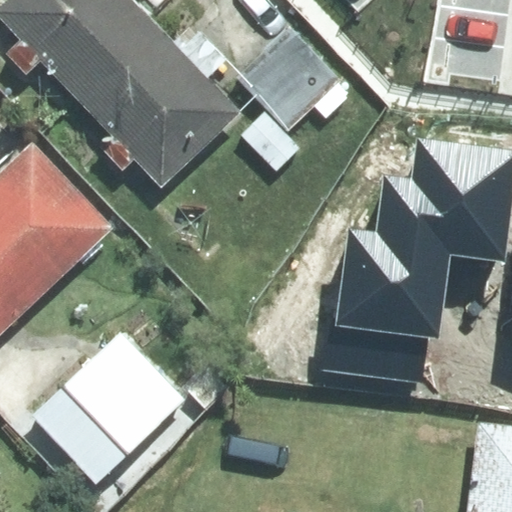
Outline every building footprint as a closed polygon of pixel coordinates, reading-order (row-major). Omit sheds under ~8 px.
[(40,61),(77,99),(156,24),(133,0),(7,0),(0,7),(0,18),(21,40),(6,53),(26,75),(40,61)] [(241,112),(156,24),(77,99),(116,139),(104,151),(123,170),(134,160),(161,188),(241,112)] [(340,81),(297,32),(244,79),(288,128),(340,81)] [(504,262),(511,202),(511,150),(417,138),(411,180),(384,177),(377,232),(348,229),(329,372),(421,384),(427,338),(439,340),(450,255),(504,262)] [(0,331),(109,228),(32,148),(21,158),(13,149),(0,160),(0,331)] [(120,334),(34,415),(96,480),(182,399),(120,334)] [(511,511),(511,425),(478,421),(467,511),(511,511)]
